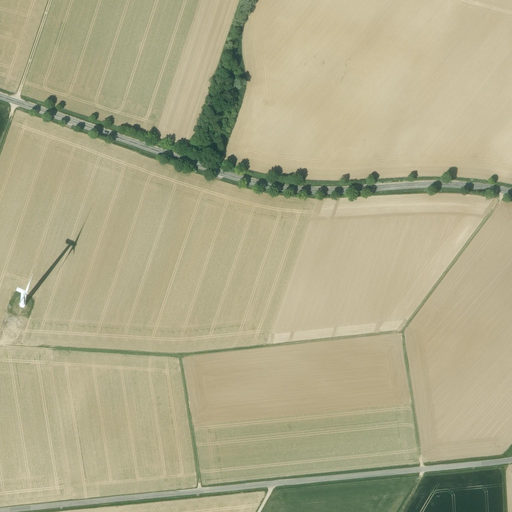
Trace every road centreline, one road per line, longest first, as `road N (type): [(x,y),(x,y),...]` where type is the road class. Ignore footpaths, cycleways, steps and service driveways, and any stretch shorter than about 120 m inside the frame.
road 1 (tertiary): [(0,96),(283,188),(458,184),(511,192)]
road 2 (tertiary): [(0,511),(511,460)]
road 3 (track): [(401,330),(181,354),(0,344)]
road 4 (track): [(504,190),(401,330),(422,469)]
road 5 (track): [(50,0),(0,148)]
road 6 (track): [(181,354),(200,491)]
